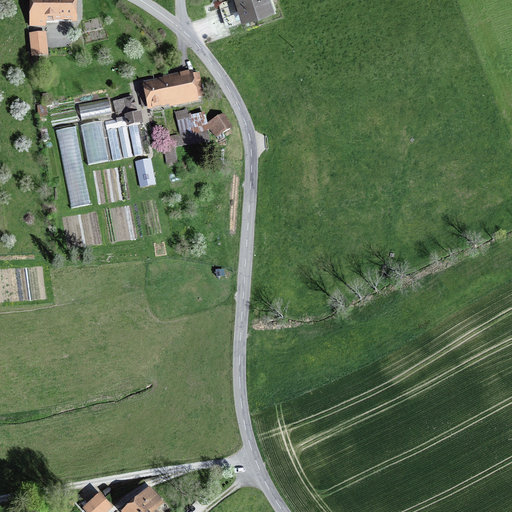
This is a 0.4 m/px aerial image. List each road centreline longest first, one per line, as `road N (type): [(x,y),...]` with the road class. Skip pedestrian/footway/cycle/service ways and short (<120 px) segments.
road 1 (tertiary): [(181,29),(219,74),(246,125),(251,172),(240,398),(259,474),(281,511)]
road 2 (track): [(253,455),(0,498)]
